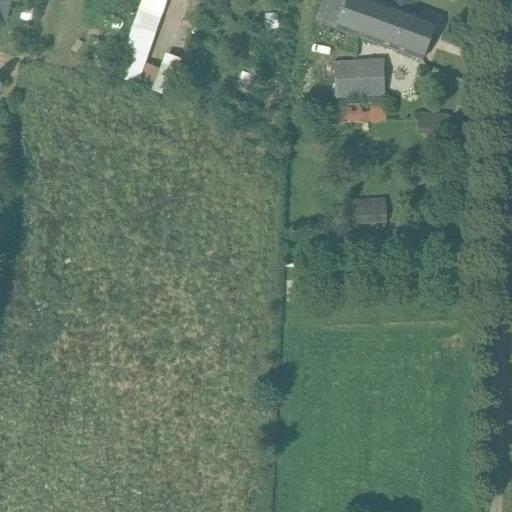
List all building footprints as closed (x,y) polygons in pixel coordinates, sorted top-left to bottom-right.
[(326,0),(317,23),(423,61),(437,23),(409,12),(413,0),(394,0),(392,6),(375,0),(326,0)] [(266,16),(266,30),(279,29),(278,15),(266,16)] [(183,60),(167,54),(153,91),(169,97),(183,60)] [(333,62),(335,99),(386,96),(383,59),(333,62)] [(151,90),(159,69),(147,65),(139,86),(151,90)] [(245,72),(242,82),(256,87),(260,77),(245,72)] [(350,104),(351,122),(386,120),(384,103),(350,104)] [(419,112),(417,134),(448,137),(449,115),(419,112)] [(387,223),(385,199),(346,201),(348,225),(387,223)]
